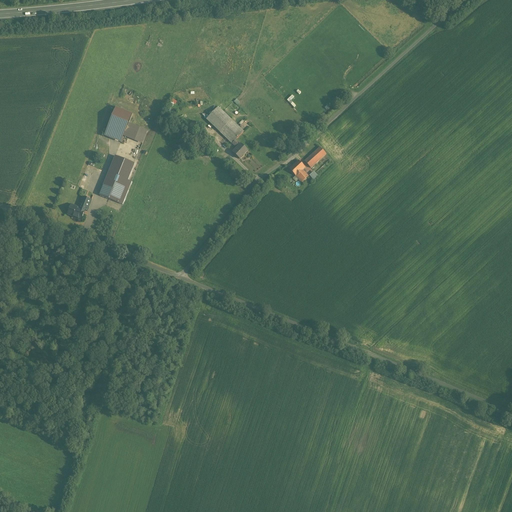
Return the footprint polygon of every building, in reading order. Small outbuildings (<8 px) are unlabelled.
[(244,132),(218,107),(206,120),(232,144),(236,140),(244,132)] [(116,108),(104,137),(121,144),(133,115),(116,108)] [(323,140),(318,145),(320,148),(326,154),(352,131),(353,129),(354,129),(346,120),(325,139),(323,140)] [(362,124),(354,130),(353,129),(352,131),(358,137),(367,129),(362,124)] [(209,143),(198,132),(194,135),(197,138),(193,141),(202,149),(209,143)] [(248,151),(236,140),(232,144),(237,148),(233,153),(240,159),(248,151)] [(326,154),(320,148),(316,151),(322,158),(326,154)] [(316,151),(305,162),(311,168),(322,158),(316,151)] [(115,156),(99,196),(122,205),(131,182),(127,181),(134,164),(115,156)] [(305,168),(298,161),(289,169),(296,176),(299,179),(305,173),(302,170),(305,168)] [(315,179),(320,175),(316,170),(311,175),(315,179)] [(79,208),(73,206),(72,210),(70,209),(68,214),(73,217),(73,218),(77,219),(78,218),(81,220),(82,217),(83,217),(83,216),(83,215),(85,211),(84,210),(85,208),(88,209),(91,200),(83,197),(79,208)]
